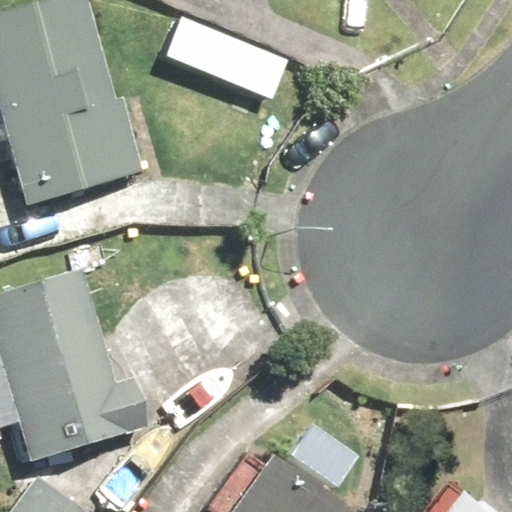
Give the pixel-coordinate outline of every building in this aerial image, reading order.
[(85,0),(58,0),(0,16),(0,111),(26,207),(140,175),(119,98),(113,99),(85,0)] [(80,273),(0,295),(0,366),(27,464),(148,430),(133,378),(111,384),(80,273)] [(353,511),(268,452),(225,511),(353,511)] [(74,511),(26,477),(0,511),(74,511)] [(511,511),(511,506),(483,485),(462,511),(511,511)]
